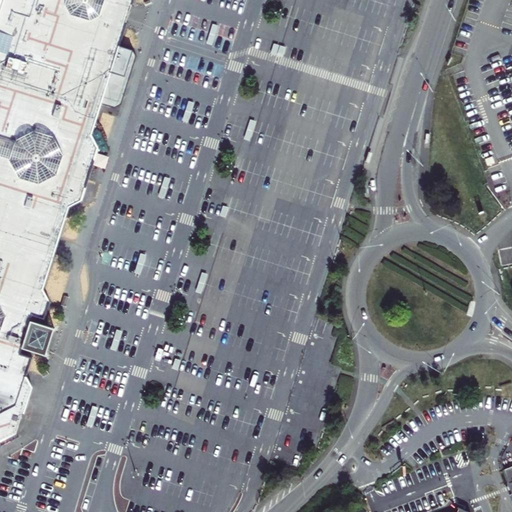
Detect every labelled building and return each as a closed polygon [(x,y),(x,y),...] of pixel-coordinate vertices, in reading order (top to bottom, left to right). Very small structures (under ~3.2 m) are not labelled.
[(0,0),(0,450),(18,441),(24,422),(34,394),(28,383),(29,379),(34,365),(22,361),(24,355),(49,364),(50,360),(47,359),(54,338),(57,339),(59,336),(34,327),(36,322),(48,326),(54,309),(46,297),(48,294),(57,267),(62,253),(67,238),(75,216),(88,210),(90,204),(95,190),(99,179),(106,158),(99,146),(120,86),(145,17),(150,0),(0,0)] [(213,22),(206,43),(212,45),(219,24),(213,22)] [(274,42),(271,53),(282,57),(286,46),(274,42)] [(189,99),(182,121),(188,122),(195,101),(189,99)] [(244,140),(250,142),(256,120),(251,118),(244,140)] [(166,175),(159,196),(164,198),(171,177),(166,175)] [(227,194),(220,216),(226,218),(232,196),(227,194)] [(141,251),(135,273),(140,275),(147,253),(141,251)] [(202,271),(196,293),(201,294),(208,273),(202,271)] [(117,328),(110,349),(116,351),(123,330),(117,328)] [(57,339),(54,338),(47,359),(50,360),(54,348),(57,339)] [(178,348),(172,369),(177,371),(184,349),(178,348)] [(98,406),(93,405),(86,426),(91,428),(98,406)]
